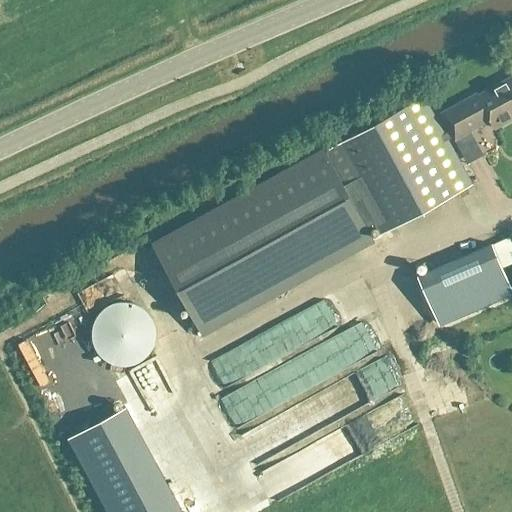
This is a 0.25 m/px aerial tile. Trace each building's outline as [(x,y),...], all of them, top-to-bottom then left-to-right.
[(160,240),(152,244),(201,335),(209,331),(255,306),(373,242),(372,240),(365,227),(372,223),(379,236),(470,187),(446,141),(454,137),(455,139),(489,120),(494,129),(511,119),(511,77),(476,98),(475,96),(441,115),(451,132),(443,136),(423,98),(331,148),(255,188),(160,240)] [(468,224),(486,215),(482,205),(463,213),(468,224)] [(510,289),(491,245),(417,278),(436,322),(510,289)] [(98,301),(81,296),(77,310),(94,316),(98,301)] [(118,366),(123,367),(128,366),(134,365),(138,362),(143,359),(147,356),(150,351),(152,346),(154,341),(154,336),(154,331),(153,325),(151,320),(148,316),(145,312),(141,308),(136,306),(131,304),(126,303),(121,303),(115,303),(110,305),(105,308),(100,311),(97,315),(94,320),(92,325),(90,330),(90,336),(91,341),(92,347),(95,352),(98,356),(102,360),(107,363),(112,365),(118,366)] [(286,438),(300,466),(386,423),(372,395),(286,438)] [(179,511),(124,408),(67,439),(106,511),(179,511)] [(282,500),(286,511),(332,511),(359,501),(347,473),(282,500)]
